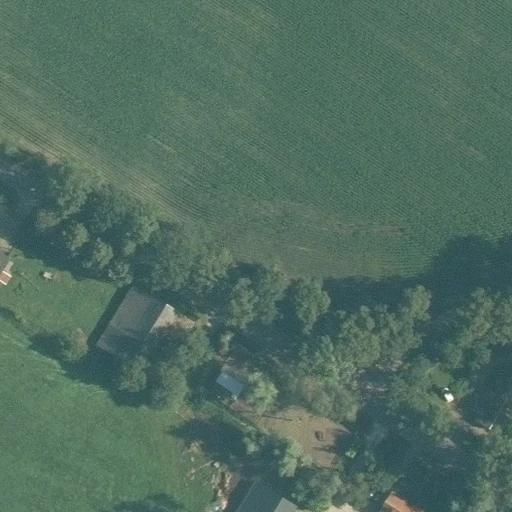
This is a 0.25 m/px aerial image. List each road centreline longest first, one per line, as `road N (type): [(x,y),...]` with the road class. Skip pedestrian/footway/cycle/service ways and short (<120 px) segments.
road 1 (tertiary): [(365,401),(0,166)]
road 2 (unclassified): [(365,401),(389,364),(441,322),(511,303)]
road 3 (tertiary): [(511,495),(365,401)]
